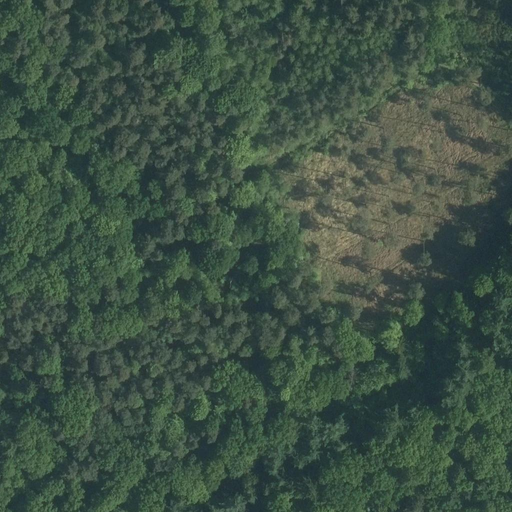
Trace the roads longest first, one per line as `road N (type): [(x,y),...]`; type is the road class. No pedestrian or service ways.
road 1 (track): [(511,110),(424,62),(246,173),(180,237),(118,261),(0,280)]
road 2 (track): [(511,151),(0,427)]
road 3 (track): [(246,173),(242,123),(230,97),(148,0)]
